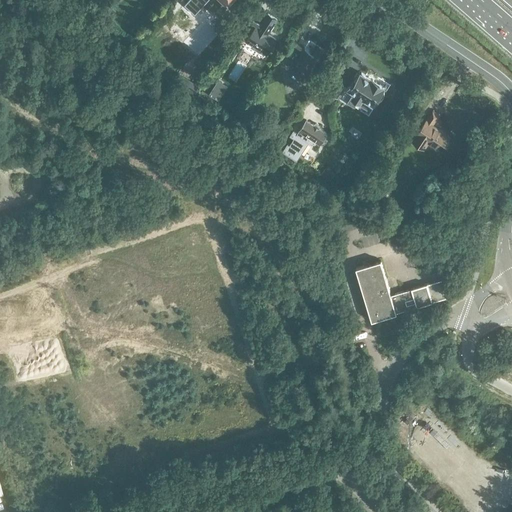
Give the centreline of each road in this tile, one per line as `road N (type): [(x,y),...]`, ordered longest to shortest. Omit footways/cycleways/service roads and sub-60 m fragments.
road 1 (unclassified): [(0,81),(12,102),(40,119),(153,169),(266,235),(307,288),(332,353)]
road 2 (unclassified): [(332,353),(259,370),(96,323),(0,322)]
road 3 (unclassified): [(393,366),(379,439),(445,511)]
road 4 (primary): [(511,89),(383,0)]
